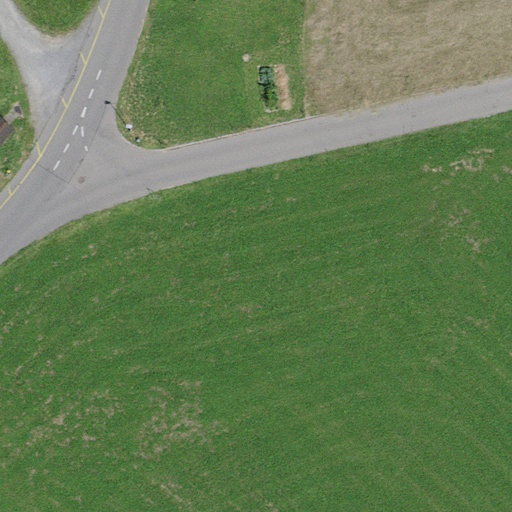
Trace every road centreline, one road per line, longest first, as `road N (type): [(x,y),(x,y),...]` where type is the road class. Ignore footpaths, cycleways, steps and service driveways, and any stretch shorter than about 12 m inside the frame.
road 1 (residential): [(59,159),(123,174),(168,169),(511,93)]
road 2 (unclassified): [(59,159),(125,0)]
